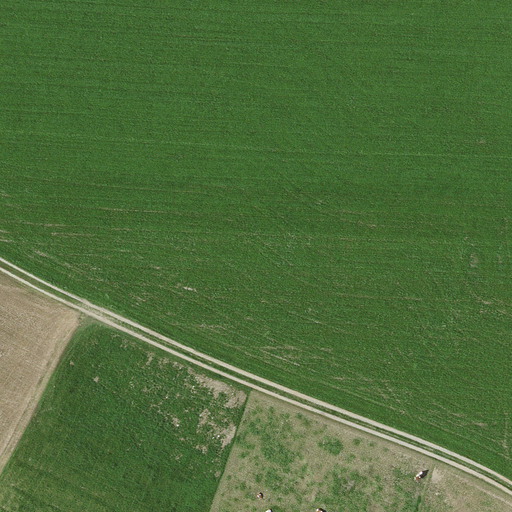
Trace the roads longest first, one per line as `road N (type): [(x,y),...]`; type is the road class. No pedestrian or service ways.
road 1 (track): [(511,491),(405,440),(312,410),(0,264)]
road 2 (track): [(84,307),(0,455)]
